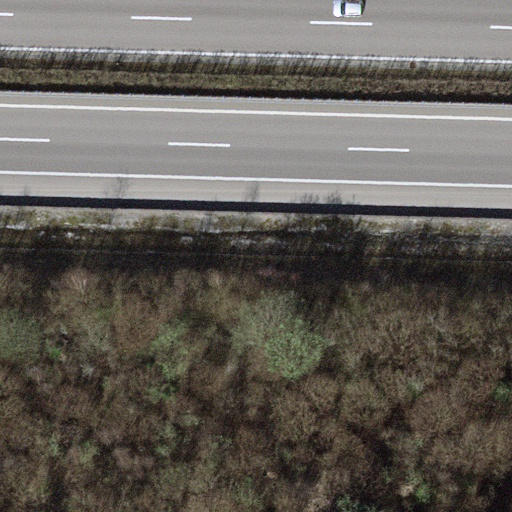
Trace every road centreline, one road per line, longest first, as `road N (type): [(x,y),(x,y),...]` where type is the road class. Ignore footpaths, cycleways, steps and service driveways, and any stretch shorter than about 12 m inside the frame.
road 1 (motorway): [(0,140),(511,153)]
road 2 (motorway): [(511,27),(0,14)]
